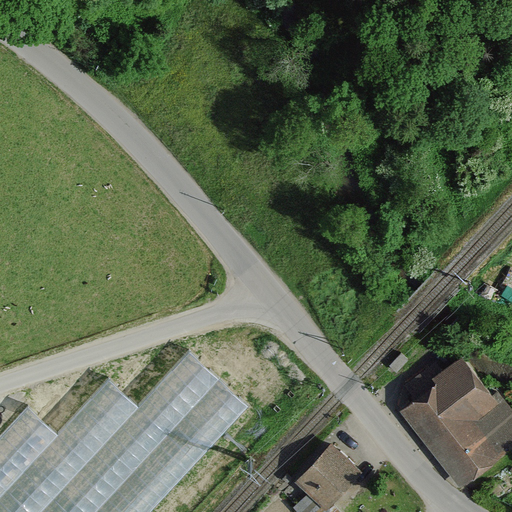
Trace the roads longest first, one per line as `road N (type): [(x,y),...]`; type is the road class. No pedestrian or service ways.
road 1 (unclassified): [(272,295),(106,110),(0,26)]
road 2 (unclassified): [(466,511),(433,485),(272,295)]
road 3 (unclassified): [(0,384),(272,295)]
